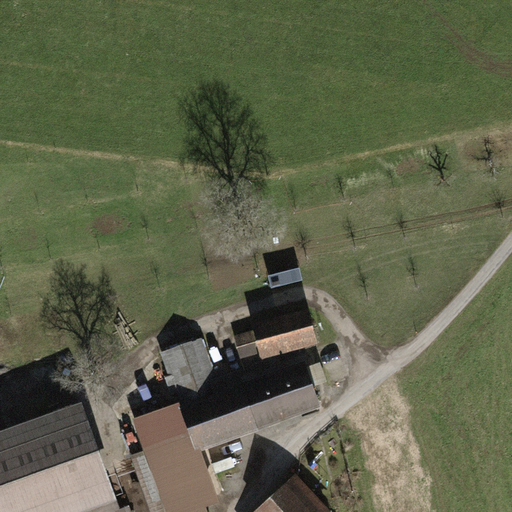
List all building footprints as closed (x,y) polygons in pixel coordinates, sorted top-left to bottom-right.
[(310,317),(259,329),(267,366),(318,355),(310,317)] [(253,334),(238,338),(245,361),(260,357),(253,334)] [(182,447),(138,460),(153,511),(211,511),(195,454),(325,416),(309,364),(216,391),(202,343),(155,357),(182,447)] [(109,511),(75,412),(0,438),(0,511),(109,511)] [(324,511),(302,483),(265,511),(324,511)]
